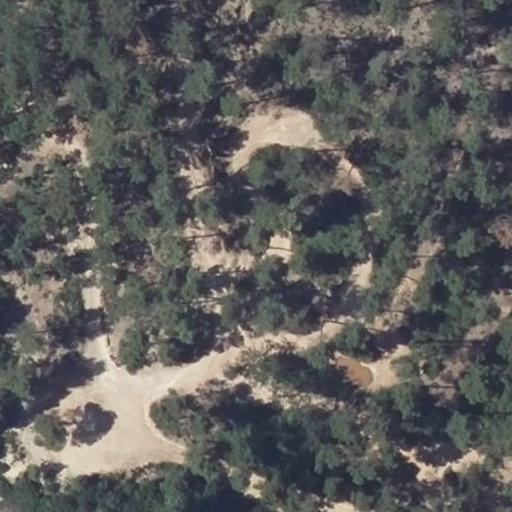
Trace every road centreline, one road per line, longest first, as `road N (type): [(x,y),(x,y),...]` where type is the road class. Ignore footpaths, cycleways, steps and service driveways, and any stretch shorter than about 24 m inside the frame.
road 1 (track): [(0,78),(25,82),(94,172),(87,271),(112,397),(215,358),(219,268),(182,83),(178,0)]
road 2 (track): [(270,511),(170,448),(112,397)]
road 3 (track): [(200,461),(343,511)]
